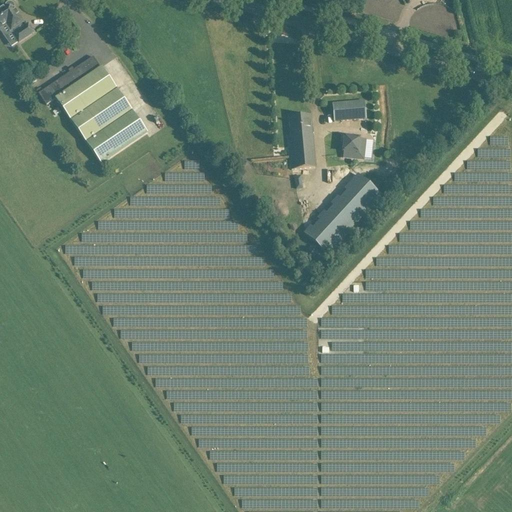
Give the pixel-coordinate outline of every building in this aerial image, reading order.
[(24,29),(21,24),(23,23),(13,9),(6,7),(0,11),(0,30),(2,29),(3,30),(4,30),(4,31),(5,31),(6,31),(8,31),(9,31),(10,31),(11,33),(12,32),(14,34),(12,36),(17,44),(33,33),(28,26),(24,29)] [(147,135),(93,58),(38,95),(44,103),(46,106),(55,100),(101,166),(147,135)] [(366,120),(364,102),(333,105),(334,123),(366,120)] [(292,171),(295,171),(315,169),(310,116),(289,118),(291,138),(289,138),(290,148),(292,171)] [(369,146),(351,148),(353,166),(371,163),(369,146)] [(360,177),(313,229),(306,236),(328,256),(382,197),(360,177)]
